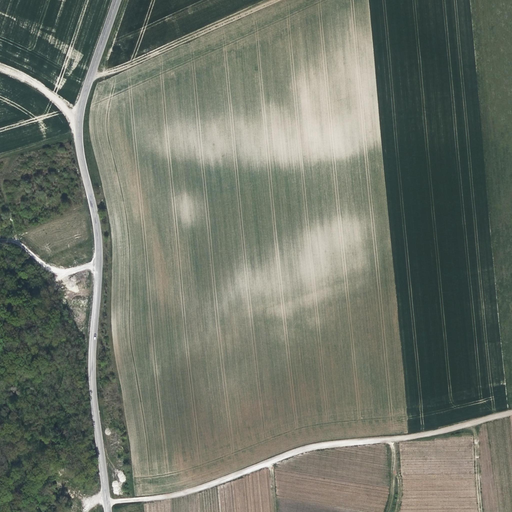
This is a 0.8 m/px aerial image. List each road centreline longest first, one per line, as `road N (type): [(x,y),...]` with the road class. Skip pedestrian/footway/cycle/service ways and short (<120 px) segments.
road 1 (tertiary): [(107,511),(89,365),(97,240),(76,126),(117,0)]
road 2 (track): [(511,412),(391,439),(310,445),(193,489),(106,502)]
road 3 (track): [(271,0),(90,75)]
